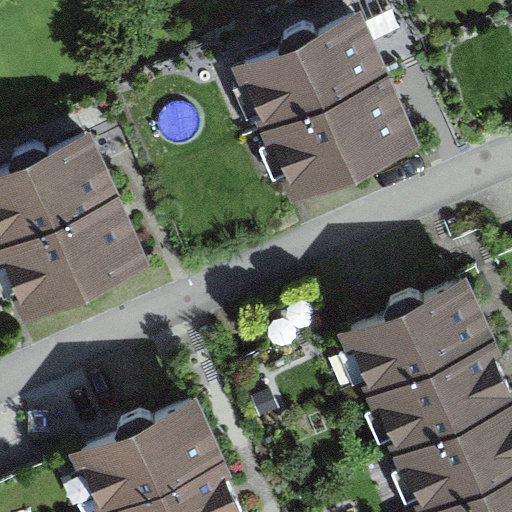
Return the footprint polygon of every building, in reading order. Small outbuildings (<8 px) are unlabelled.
[(381,1),(252,54),(280,119),(408,66),(381,1)] [(408,66),(280,119),(307,185),(436,131),(408,66)] [(115,120),(0,167),(0,205),(14,239),(142,185),(115,120)] [(142,185),(14,239),(41,304),(170,250),(142,185)] [(511,309),(493,265),(365,319),(392,384),(511,334),(511,309)] [(511,334),(392,384),(420,449),(511,410),(511,334)] [(222,386),(93,440),(121,505),(249,451),(222,386)] [(511,410),(420,449),(446,511),(455,511),(511,488),(511,410)] [(274,511),(249,451),(121,505),(123,511),(274,511)] [(511,511),(511,488),(455,511),(511,511)]
